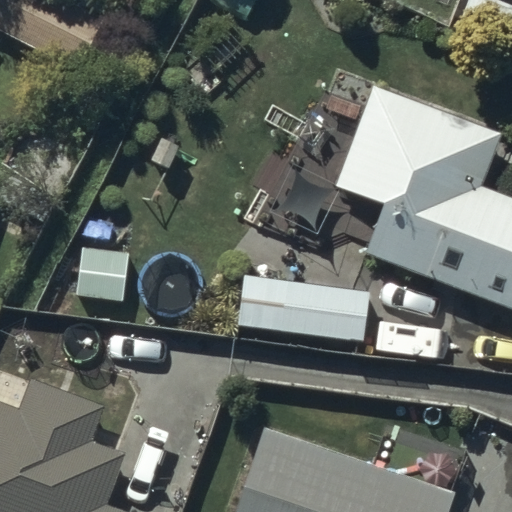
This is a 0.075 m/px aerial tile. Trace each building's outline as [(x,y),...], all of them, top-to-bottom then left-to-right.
[(107,18),(72,0),(0,0),(0,24),(80,68),(107,18)] [(511,7),(492,0),(468,0),(459,25),(511,45),(511,7)] [(496,137),(372,89),(334,186),(382,205),(363,252),(511,309),(511,204),(476,190),(496,137)] [(129,254),(83,248),(77,295),(123,301),(129,254)] [(371,291),(246,275),(239,324),(364,341),(371,291)] [(107,402),(30,375),(19,407),(0,400),(0,511),(122,511),(103,505),(122,451),(93,440),(107,402)] [(445,511),(452,492),(263,429),(235,511),(445,511)]
